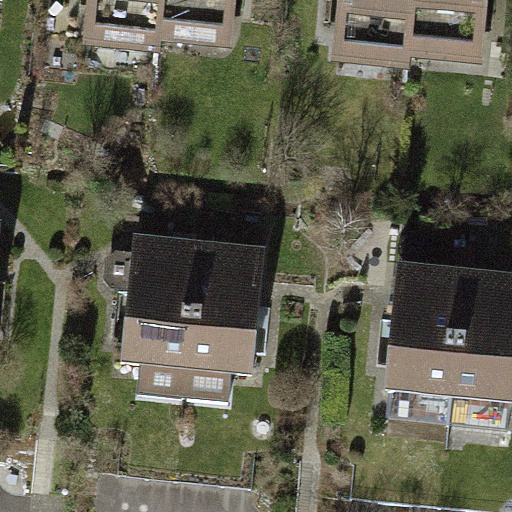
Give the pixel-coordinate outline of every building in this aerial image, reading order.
[(98,0),(92,53),(167,62),(169,49),(174,0),(98,0)] [(250,0),(174,0),(169,49),(244,58),(250,0)] [(349,0),(341,73),(416,82),(418,69),(425,0),(349,0)] [(502,0),(425,0),(418,69),(493,78),(502,0)] [(22,228),(0,226),(0,363),(8,365),(22,228)] [(285,260),(143,245),(128,381),(149,383),(146,405),(240,415),(242,393),(270,396),(285,260)] [(511,279),(409,268),(394,404),(414,407),(412,428),(505,438),(507,417),(511,417),(511,279)]
